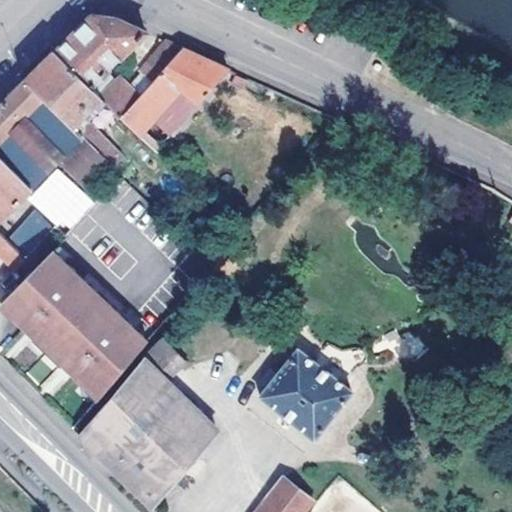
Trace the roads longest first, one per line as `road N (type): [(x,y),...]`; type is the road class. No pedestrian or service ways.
road 1 (residential): [(188,0),(511,170)]
road 2 (secondary): [(113,511),(0,401)]
